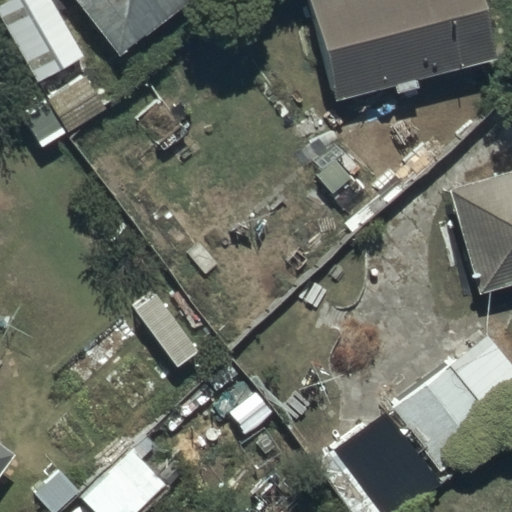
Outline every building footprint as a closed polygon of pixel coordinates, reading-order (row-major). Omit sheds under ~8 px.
[(56,0),(0,0),(0,18),(30,77),(83,50),(56,0)] [(82,0),(119,46),(177,0),(82,0)] [(305,0),(328,87),(386,73),(388,83),(408,78),(405,69),(492,47),(479,0),(305,0)] [(511,157),(439,177),(467,285),(511,272),(511,157)] [(385,511),(511,417),(511,372),(478,327),(381,399),(398,421),(378,437),(360,413),(328,438),(383,511),(385,511)] [(153,439),(138,424),(73,488),(96,511),(121,511),(158,476),(137,454),(153,439)]
